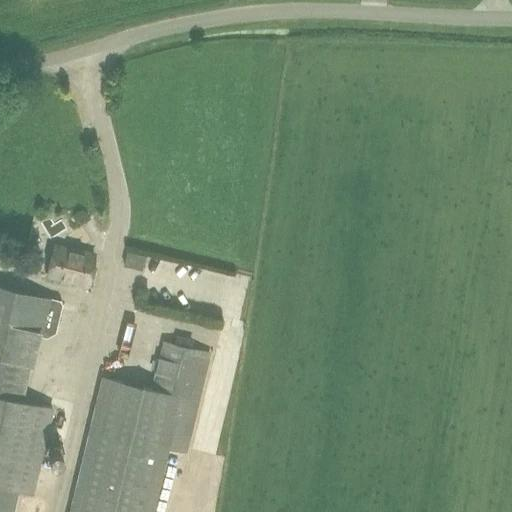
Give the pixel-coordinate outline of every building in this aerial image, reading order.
[(201,233),(208,182),(176,177),(171,213),(155,211),(151,239),(179,242),(180,230),(201,233)] [(46,274),(86,284),(93,256),(54,246),(46,274)] [(143,256),(127,252),(123,264),(140,269),(143,256)] [(20,399),(39,323),(46,325),(45,331),(50,333),(53,330),(59,305),(57,301),(0,287),(0,488),(29,495),(51,407),(20,399)] [(102,376),(69,511),(151,511),(167,447),(185,452),(209,352),(163,342),(152,388),(102,376)] [(38,494),(34,511),(47,511),(51,496),(38,494)]
